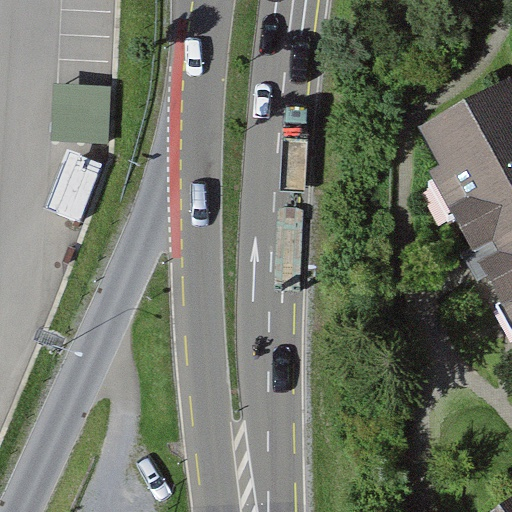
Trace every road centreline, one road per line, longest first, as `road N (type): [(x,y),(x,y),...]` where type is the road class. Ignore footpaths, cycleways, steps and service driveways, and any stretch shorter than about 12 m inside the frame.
road 1 (primary): [(269,511),(273,278),(296,0)]
road 2 (residential): [(203,130),(141,231),(20,511)]
road 3 (primary): [(203,130),(209,386),(237,511)]
